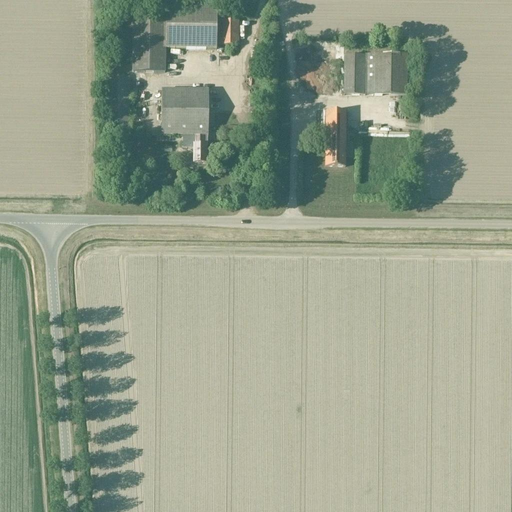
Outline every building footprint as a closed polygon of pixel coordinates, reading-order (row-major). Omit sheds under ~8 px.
[(165,18),(132,17),(131,74),(164,74),(164,50),(215,50),(216,10),(165,10),(165,18)] [(238,47),(238,22),(217,22),(217,47),(238,47)] [(363,97),(364,56),(343,56),(343,96),(363,97)] [(406,98),(406,56),(373,56),(373,98),(406,98)] [(227,67),(226,58),(211,58),(212,68),(227,67)] [(129,77),(106,77),(106,127),(129,127),(129,77)] [(207,148),(207,102),(207,92),(161,91),(161,136),(182,137),(182,150),(193,150),(192,165),(206,165),(206,148),(207,148)] [(344,168),(345,112),(325,112),(325,130),(324,130),(324,138),(325,138),(324,168),(344,168)]
